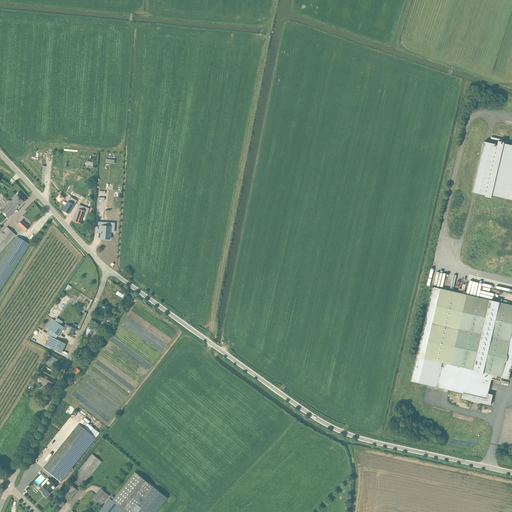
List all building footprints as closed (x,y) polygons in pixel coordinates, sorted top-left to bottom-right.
[(485,196),(485,197),(490,198),(491,195),(511,200),(511,145),(503,143),(503,142),(498,141),(497,145),(483,141),(471,193),(485,196)] [(60,194),(55,198),(60,203),(64,198),(60,194)] [(10,200),(0,209),(0,210),(8,218),(23,202),(16,195),(11,201),(10,200)] [(69,214),(74,205),(67,201),(62,210),(69,214)] [(73,217),(72,221),(81,224),(85,211),(81,210),(78,209),(75,217),(73,217)] [(22,220),(18,225),(25,231),(29,227),(22,220)] [(104,221),(98,221),(98,227),(101,227),(101,238),(109,239),(110,226),(104,226),(104,221)] [(6,226),(0,233),(0,252),(16,235),(6,226)] [(17,236),(0,261),(0,290),(30,244),(17,236)] [(508,380),(511,362),(511,305),(432,287),(410,381),(462,394),(461,399),(489,405),(492,395),(487,394),(490,379),(500,381),(500,378),(508,380)] [(119,289),(115,294),(123,298),(126,293),(119,289)] [(104,316),(99,325),(104,327),(105,327),(106,324),(108,325),(110,319),(111,317),(106,315),(105,317),(104,316)] [(61,353),(65,344),(55,339),(64,327),(52,319),(46,327),(49,329),(46,333),(50,336),(46,345),(61,353)] [(71,337),(75,329),(65,324),(64,326),(64,327),(63,329),(66,330),(64,333),(67,335),(67,336),(69,337),(70,337),(70,336),(71,337)] [(92,341),(97,330),(88,326),(83,337),(92,341)] [(45,364),(53,369),(58,360),(50,355),(45,364)] [(51,386),(54,380),(42,374),(39,379),(45,382),(44,385),(49,388),(50,385),(51,386)] [(82,419),(70,434),(67,438),(66,438),(54,454),(43,468),(61,483),(73,468),(72,467),(84,452),(99,433),(88,424),(90,421),(85,417),(83,420),(82,419)] [(92,453),(71,480),(81,488),(102,461),(92,453)] [(156,511),(167,498),(134,472),(112,500),(109,498),(97,511),(156,511)] [(46,482),(39,489),(46,496),(56,486),(47,478),(45,480),(46,482)] [(69,483),(61,493),(69,500),(77,490),(69,483)] [(101,505),(109,496),(101,488),(93,498),(101,505)]
